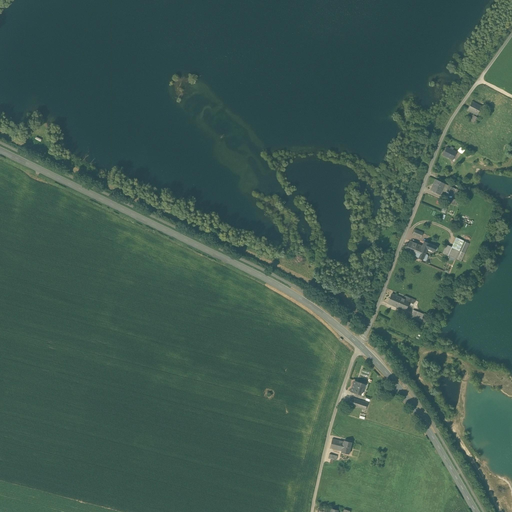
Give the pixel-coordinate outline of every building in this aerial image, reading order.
[(482,108),(472,103),(469,111),(478,115),(482,108)] [(447,147),(443,155),(452,160),(456,152),(447,147)] [(446,184),(436,179),(430,190),(441,195),(446,184)] [(424,233),(415,229),(413,234),(422,237),(424,233)] [(452,247),(446,245),(442,254),(449,256),(461,262),(469,243),(456,238),(452,247)] [(422,246),(410,241),(405,252),(418,257),(417,258),(422,260),(424,254),(427,248),(422,246)] [(436,247),(424,242),(422,246),(427,248),(429,249),(428,249),(434,251),(436,247)] [(403,299),(391,294),(387,303),(405,311),(409,301),(403,299)] [(423,314),(418,312),(415,319),(420,322),(423,314)] [(367,385),(354,381),(350,392),(363,396),(367,385)] [(367,403),(351,398),(349,406),(365,411),(367,403)] [(348,456),(349,453),(350,453),(352,443),(332,439),(330,449),(341,451),(341,454),(348,456)]
